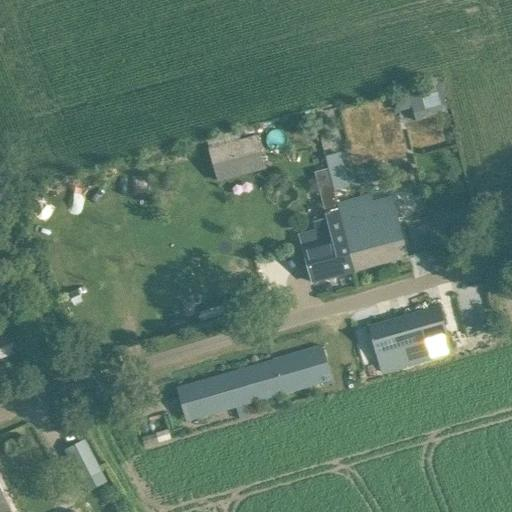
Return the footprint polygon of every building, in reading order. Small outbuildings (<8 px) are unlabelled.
[(440,87),(410,95),(416,120),(446,112),(440,87)] [(257,137),(210,149),(219,180),(265,168),(257,137)] [(339,211),(355,271),(409,256),(393,196),(363,204),(361,196),(344,200),(346,209),(339,211)] [(339,211),(327,214),(334,240),(304,248),(308,262),(313,282),(355,271),(339,211)] [(0,277),(0,307),(13,303),(5,276),(0,277)] [(369,326),(375,346),(382,369),(451,349),(440,306),(369,326)] [(10,323),(0,327),(0,358),(22,349),(10,323)] [(178,387),(183,407),(187,421),(333,379),(323,346),(178,387)] [(168,429),(156,432),(159,442),(171,438),(168,429)] [(67,451),(82,479),(100,470),(85,441),(67,451)] [(0,511),(12,511),(0,483),(0,511)]
